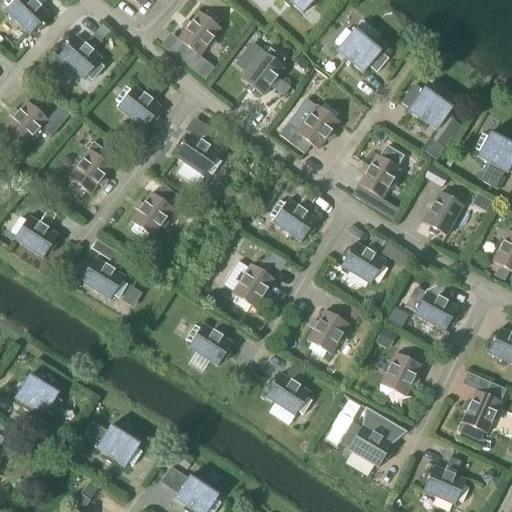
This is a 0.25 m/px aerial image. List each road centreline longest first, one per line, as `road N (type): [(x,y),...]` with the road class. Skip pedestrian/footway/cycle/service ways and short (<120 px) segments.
road 1 (residential): [(194,95),(91,227)]
road 2 (residential): [(344,208),(486,295)]
road 3 (residential): [(511,201),(481,189),(372,112)]
road 4 (residential): [(194,95),(322,192)]
road 5 (residential): [(344,208),(264,343)]
road 6 (residential): [(486,295),(423,425)]
road 7 (residential): [(84,0),(0,89)]
